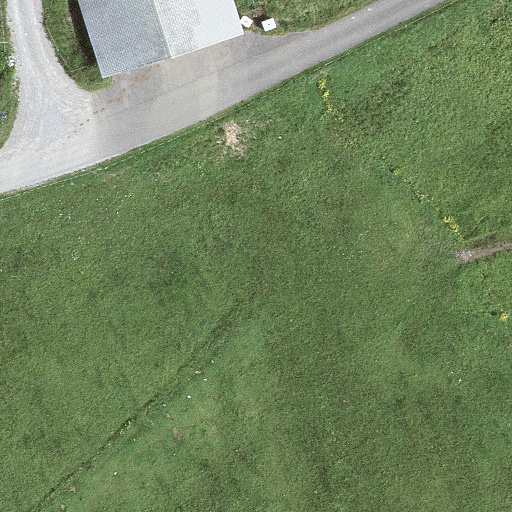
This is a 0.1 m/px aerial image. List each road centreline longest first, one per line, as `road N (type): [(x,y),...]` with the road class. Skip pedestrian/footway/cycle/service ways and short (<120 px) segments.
road 1 (track): [(423,0),(52,170),(0,186)]
road 2 (track): [(23,0),(52,170)]
